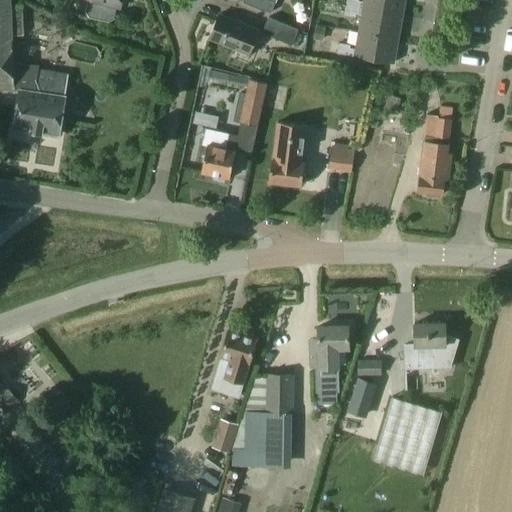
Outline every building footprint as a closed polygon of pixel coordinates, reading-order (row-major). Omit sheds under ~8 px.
[(0,0),(0,90),(17,89),(14,63),(13,36),(23,35),(22,5),(11,5),(10,0),(0,0)] [(90,16),(95,17),(109,20),(114,17),(116,6),(121,8),(122,0),(88,0),(89,0),(87,11),(90,16)] [(276,0),(243,0),(243,2),(266,12),(267,11),(271,13),(276,0)] [(346,0),(346,5),(403,16),(406,0),(366,0),(366,2),(358,0),(346,0)] [(360,32),(399,39),(403,16),(346,5),(344,15),(356,17),(356,14),(363,15),(360,32)] [(249,55),(259,31),(221,14),(210,38),(249,55)] [(262,32),(292,45),(298,30),(268,17),(262,32)] [(356,56),(395,63),(399,39),(360,32),(357,49),(350,48),(351,45),(339,43),(337,53),(356,56)] [(40,66),(14,63),(17,89),(20,90),(14,128),(60,135),(67,83),(59,82),(60,74),(39,71),(40,66)] [(267,82),(250,78),(241,122),(258,126),(265,92),(267,82)] [(450,139),(453,119),(452,119),(453,108),(440,106),(439,116),(427,114),(425,135),(450,139)] [(277,122),(272,162),(270,181),(302,185),(309,126),(277,122)] [(203,145),(207,146),(202,171),(214,174),(214,179),(225,181),(227,177),(230,178),(236,150),(226,148),(229,134),(206,129),(203,145)] [(452,154),(447,154),(448,143),(424,141),(419,190),(427,191),(426,196),(437,196),(438,193),(442,193),(444,180),(448,180),(452,154)] [(328,169),(352,173),(355,150),(331,146),(328,169)] [(451,368),(459,339),(447,336),(446,323),(414,324),(415,345),(403,346),(404,369),(451,368)] [(318,326),(318,339),(309,340),(310,368),(317,368),(317,369),(340,368),(339,348),(350,348),(347,325),(318,326)] [(220,356),(231,360),(225,377),(241,382),(247,363),(248,364),(256,337),(228,329),(220,356)] [(358,361),(358,386),(381,386),(381,374),(382,374),(381,360),(358,361)] [(267,374),(266,413),(246,412),(245,453),(282,454),(282,415),(294,415),(295,375),(267,374)] [(20,401),(8,388),(0,394),(0,405),(7,413),(20,401)] [(443,412),(393,397),(373,460),(424,475),(443,412)] [(214,447),(230,451),(238,425),(222,420),(214,447)] [(188,511),(193,498),(162,488),(155,511),(188,511)]
